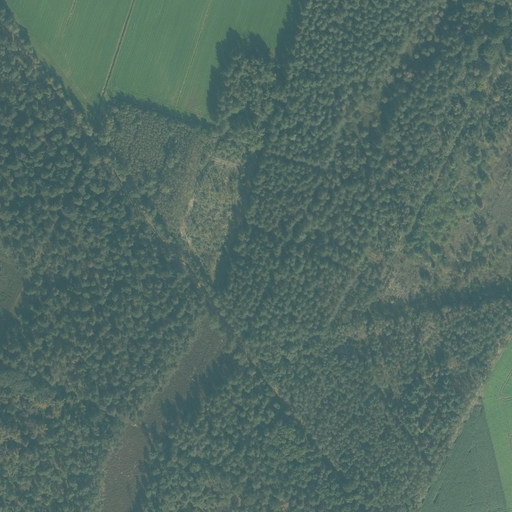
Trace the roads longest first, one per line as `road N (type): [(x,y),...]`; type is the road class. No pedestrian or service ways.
road 1 (track): [(365,511),(0,22)]
road 2 (track): [(318,449),(375,389),(370,307),(460,128)]
road 3 (track): [(0,336),(92,145)]
